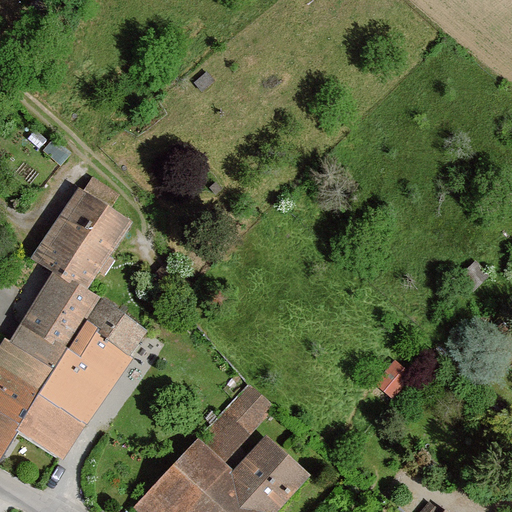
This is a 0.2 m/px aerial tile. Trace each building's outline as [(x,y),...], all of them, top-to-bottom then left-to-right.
[(119,194),(94,178),(85,193),(82,191),(37,260),(58,273),(86,291),(130,222),(110,209),(119,194)] [(86,291),(58,273),(13,346),(9,344),(0,360),(0,367),(0,465),(4,468),(23,433),(63,459),(89,420),(130,361),(128,359),(145,332),(86,291)] [(401,357),(380,381),(398,397),(420,373),(401,357)] [(254,387),(142,506),(148,511),(273,511),(310,475),(270,438),(235,476),(223,463),(277,408),(254,387)] [(413,493),(397,480),(387,493),(404,505),(413,493)]
